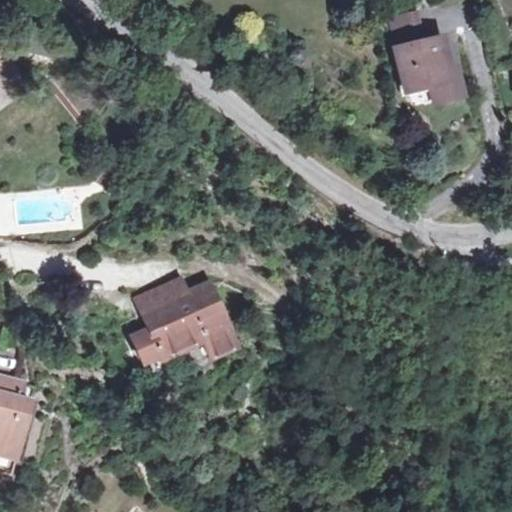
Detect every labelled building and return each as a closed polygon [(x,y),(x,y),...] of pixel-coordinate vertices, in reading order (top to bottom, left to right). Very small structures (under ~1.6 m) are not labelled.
[(492,88),(487,69),(476,73),(461,33),(447,38),(439,10),(408,18),(431,88),(455,80),(462,96),(492,88)] [(0,73),(11,67),(5,56),(0,59),(0,73)] [(146,286),(154,306),(140,311),(150,335),(131,343),(139,361),(158,353),(160,358),(202,339),(209,357),(239,344),(212,281),(193,289),(185,269),(146,286)] [(154,306),(146,286),(132,292),(140,311),(154,306)] [(0,389),(2,390),(0,399),(0,451),(19,456),(35,401),(25,398),(28,383),(0,376),(0,389)]
